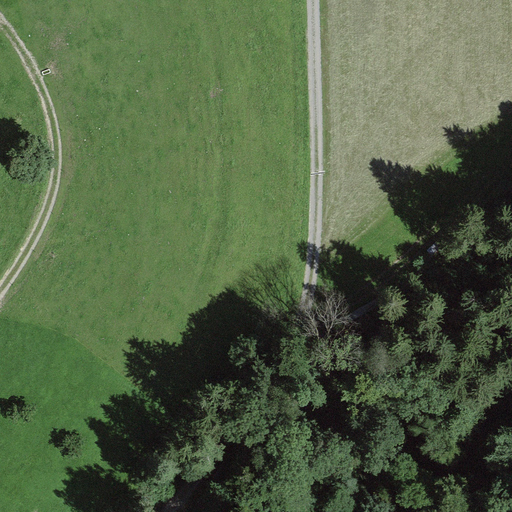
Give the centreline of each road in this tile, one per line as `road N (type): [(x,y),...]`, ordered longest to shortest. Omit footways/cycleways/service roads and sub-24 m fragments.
road 1 (track): [(177,511),(286,405),(314,303),(316,0)]
road 2 (track): [(0,20),(57,109),(64,135),(55,208),(0,309)]
